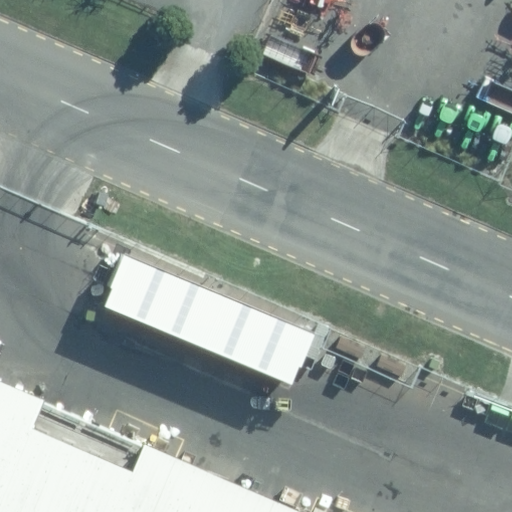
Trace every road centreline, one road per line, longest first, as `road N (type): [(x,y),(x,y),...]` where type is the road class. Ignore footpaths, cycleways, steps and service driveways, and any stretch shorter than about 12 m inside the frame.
road 1 (unclassified): [(0,75),(511,297)]
road 2 (unknown): [(455,511),(17,310),(0,280)]
road 3 (unknown): [(425,0),(332,219)]
road 4 (unknown): [(209,0),(152,141)]
